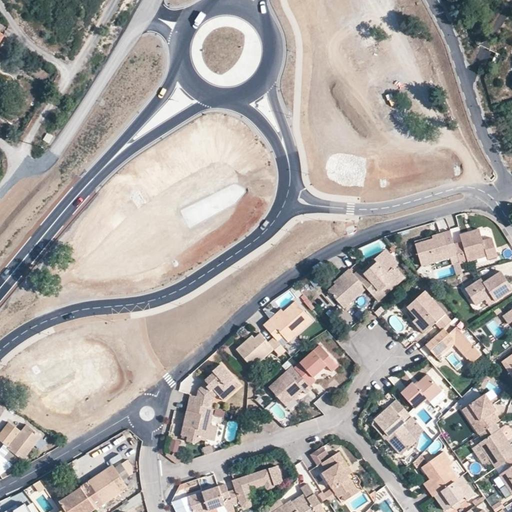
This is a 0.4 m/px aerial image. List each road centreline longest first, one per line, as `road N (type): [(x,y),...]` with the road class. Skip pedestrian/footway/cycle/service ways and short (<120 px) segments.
road 1 (unclassified): [(491,195),(332,249),(263,296),(170,381),(148,412)]
road 2 (tertiary): [(290,196),(260,235),(191,282),(156,300),(58,316),(0,348)]
road 3 (unclassified): [(17,162),(43,164),(60,144),(143,11)]
road 4 (unclassified): [(491,195),(462,186),(381,209),(290,196)]
road 5 (unclassified): [(432,0),(510,187)]
road 6 (residential): [(150,478),(338,419)]
road 7 (unclassified): [(21,157),(115,0)]
road 8 (primary): [(118,154),(0,287)]
road 9 (unclassified): [(148,412),(0,487)]
road 10 (residential): [(338,419),(414,511)]
